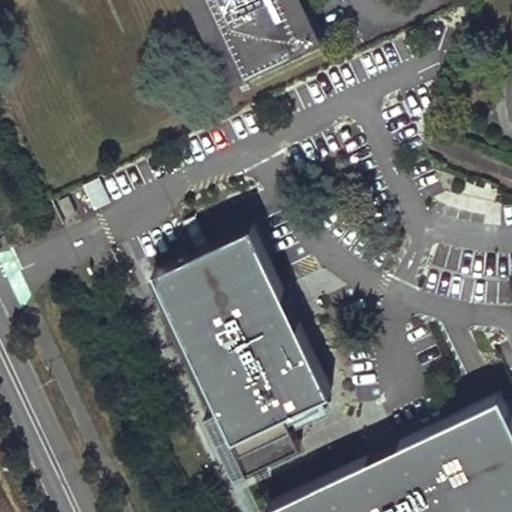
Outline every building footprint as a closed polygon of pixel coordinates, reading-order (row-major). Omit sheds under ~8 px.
[(309,0),(194,0),(234,84),(328,40),(309,0)] [(94,207),(110,199),(99,175),(83,182),(94,207)] [(69,194),(59,199),(67,216),(77,211),(69,194)] [(198,243),(154,264),(221,407),(208,414),(235,471),(300,440),(285,408),(330,387),(251,218),(198,243)] [(489,511),(511,502),(511,413),(501,389),(490,394),(269,499),(274,511),(489,511)]
